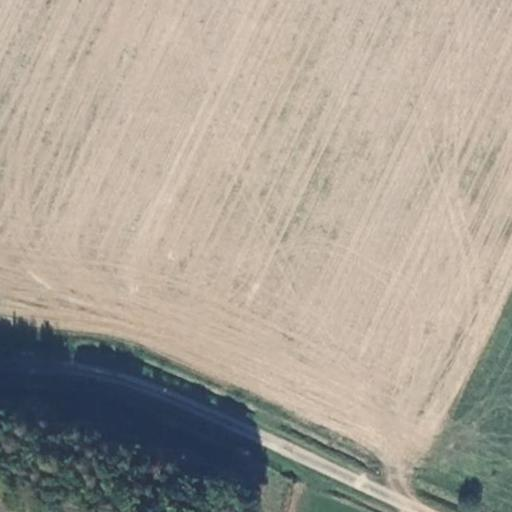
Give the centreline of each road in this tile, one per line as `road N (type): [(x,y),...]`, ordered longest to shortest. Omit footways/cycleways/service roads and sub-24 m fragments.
road 1 (unclassified): [(127,386),(415,511)]
road 2 (track): [(0,359),(127,386)]
